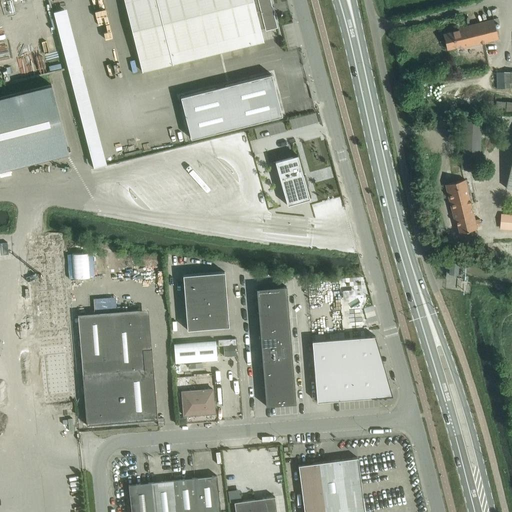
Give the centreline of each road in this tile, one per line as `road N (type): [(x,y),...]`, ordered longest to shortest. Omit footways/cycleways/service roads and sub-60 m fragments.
road 1 (unclassified): [(102,511),(98,461),(113,442),(412,417)]
road 2 (residential): [(412,417),(316,63)]
road 3 (primary): [(341,0),(424,321)]
road 4 (unclassified): [(437,294),(369,0)]
road 5 (primary): [(478,496),(473,436),(448,354),(424,321)]
road 6 (primary): [(424,321),(478,496)]
